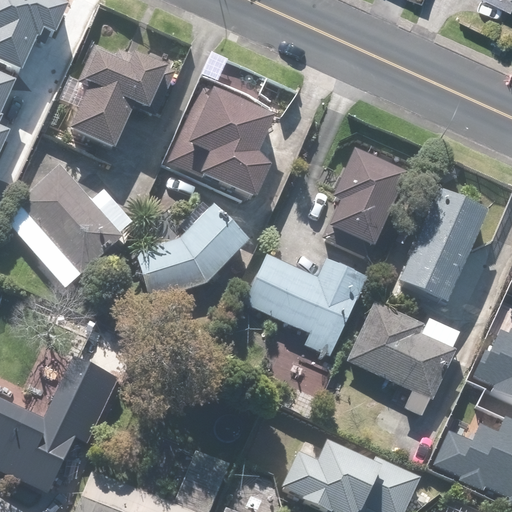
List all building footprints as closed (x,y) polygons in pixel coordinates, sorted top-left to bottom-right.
[(0,0),(0,69),(18,76),(33,37),(56,46),(69,9),(43,0),(0,0)] [(511,0),(488,0),(511,10),(511,0)] [(153,116),(175,68),(144,54),(138,66),(97,47),(79,87),(91,93),(73,132),(122,154),(141,111),(153,116)] [(0,128),(0,115),(11,87),(0,82),(0,155),(9,132),(0,128)] [(170,167),(258,205),(277,161),(261,154),(277,118),(205,87),(170,167)] [(409,173),(361,153),(322,242),(371,263),(409,173)] [(96,203),(67,169),(6,222),(68,293),(141,230),(109,192),(96,203)] [(493,213),(443,190),(401,283),(451,306),(493,213)] [(153,304),(206,290),(251,245),(216,211),(185,243),(138,257),(153,304)] [(340,254),(284,229),(250,307),(312,334),(305,348),(332,360),(367,281),(334,266),(340,254)] [(433,405),(463,338),(431,323),(428,328),(374,304),(347,366),(433,405)] [(511,398),(511,330),(494,323),(472,374),(492,383),(489,389),(511,398)] [(0,470),(48,493),(73,436),(88,443),(115,380),(70,361),(46,416),(0,396),(0,470)] [(431,464),(511,498),(511,418),(502,414),(496,428),(478,421),(470,439),(447,429),(431,464)] [(327,511),(366,511),(370,505),(385,511),(400,511),(419,474),(376,454),(372,464),(329,444),(325,454),(302,443),(280,490),(327,511)] [(213,511),(231,468),(199,455),(178,507),(93,472),(76,511),(213,511)]
